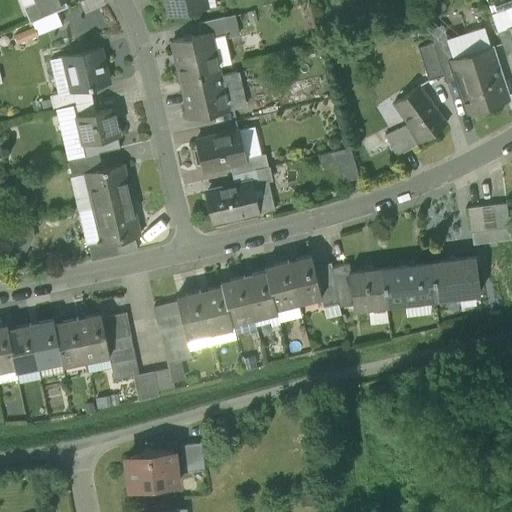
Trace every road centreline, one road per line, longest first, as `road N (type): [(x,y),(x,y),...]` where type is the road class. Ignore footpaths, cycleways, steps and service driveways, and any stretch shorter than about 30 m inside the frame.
road 1 (residential): [(511,335),(72,451)]
road 2 (unclassified): [(190,255),(416,189),(511,139)]
road 3 (residential): [(190,255),(140,36),(119,0)]
road 4 (unclassified): [(0,294),(190,255)]
